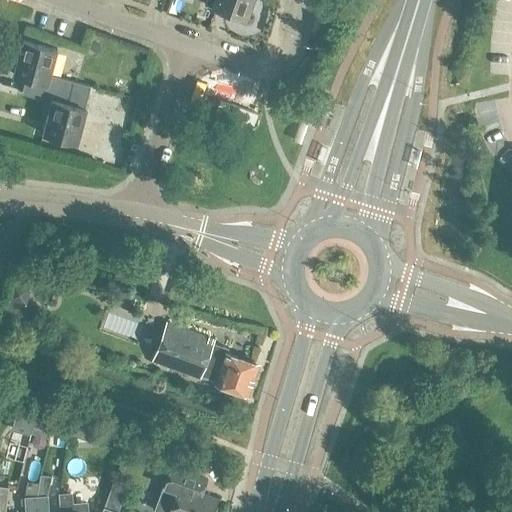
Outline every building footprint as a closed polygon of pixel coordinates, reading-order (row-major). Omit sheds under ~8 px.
[(252,8),(255,0),(206,0),(204,6),(244,19),(248,6),(252,8)] [(39,86),(70,94),(73,82),(49,75),(56,49),(22,40),(12,74),(40,82),(39,86)] [(73,82),(70,94),(39,86),(36,97),(50,101),(42,134),(76,143),(91,86),(73,82)] [(500,122),(508,95),(499,92),(491,119),(500,122)] [(13,281),(8,299),(24,304),(30,285),(13,281)] [(6,298),(0,317),(0,319),(18,326),(26,305),(24,304),(8,299),(6,298)] [(213,343),(214,340),(166,322),(152,358),(201,376),(213,343)] [(258,367),(255,362),(226,352),(227,348),(213,343),(201,376),(216,381),(215,383),(248,395),(258,367)] [(22,402),(14,429),(30,433),(37,406),(22,402)] [(47,424),(50,409),(40,407),(37,422),(47,424)] [(75,417),(69,435),(94,444),(101,426),(75,417)] [(211,511),(216,499),(203,494),(209,479),(171,466),(164,486),(177,491),(170,511),(211,511)] [(37,495),(40,474),(27,472),(25,494),(37,495)] [(6,511),(9,485),(0,483),(0,511),(6,511)] [(59,511),(87,511),(87,505),(74,506),(73,495),(59,496),(59,511)] [(49,511),(49,496),(37,497),(37,511),(49,511)] [(474,511),(488,511),(492,508),(474,496),(467,507),(474,511)] [(37,511),(37,497),(24,498),(25,511),(37,511)]
